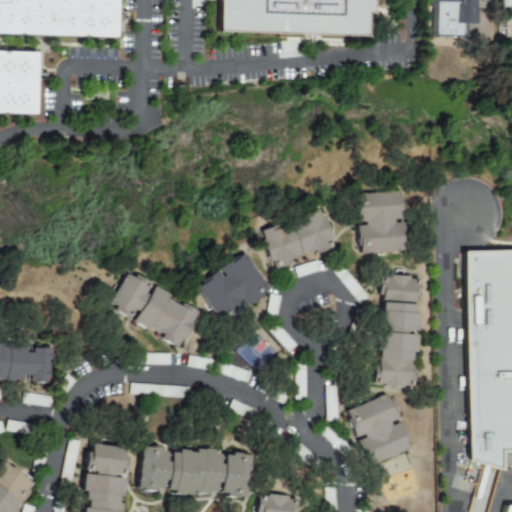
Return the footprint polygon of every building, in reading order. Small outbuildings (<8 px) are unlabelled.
[(0,0),(114,0),(113,39),(0,34),(0,0)] [(377,0),(377,10),(372,10),(371,39),(324,38),(324,34),(308,34),(308,37),(223,35),(224,10),(228,10),(228,0),(377,0)] [(427,0),(429,37),(465,36),(465,25),(475,24),(474,0),(427,0)] [(511,10),(498,10),(498,3),(498,0),(511,0),(511,10)] [(0,51),(32,52),(30,116),(0,115),(0,51)] [(511,85),(503,74),(511,66),(511,85)] [(361,203),(362,203),(361,198),(401,197),(401,201),(404,200),(406,244),(403,244),(403,248),(364,250),(364,246),(360,246),(358,203),(361,203)] [(263,233),(277,228),(278,231),(305,221),(304,218),(318,212),(332,249),(317,255),(316,251),(290,261),(291,264),(277,270),(263,233)] [(511,453),(502,454),(503,473),(472,461),(466,251),(511,251),(511,453)] [(203,285),(238,259),(241,262),(245,259),(267,291),(264,294),(265,296),(230,322),(229,319),(224,322),(202,290),(205,287),(203,285)] [(291,268),(295,278),(317,272),(314,261),(291,268)] [(328,271),(356,304),(364,297),(337,264),(328,271)] [(116,310),(117,308),(109,303),(125,275),(133,280),(137,275),(169,294),(166,299),(181,308),(184,303),(199,311),(178,347),(164,338),(165,336),(151,328),(149,330),(116,310)] [(384,278),(421,281),(413,386),(375,383),(384,278)] [(264,317),(275,318),(276,296),(266,295),(264,317)] [(265,331),(285,352),(293,345),(273,323),(265,331)] [(0,344),(48,348),(46,382),(0,378),(0,344)] [(167,365),(167,354),(138,354),(139,365),(167,365)] [(184,366),(204,370),(206,360),(186,356),(184,366)] [(213,372),(244,383),(247,373),(216,362),(213,372)] [(303,400),(303,365),(292,365),(292,400),(303,400)] [(333,386),(322,387),(323,420),(329,419),(329,411),(333,411),(333,386)] [(20,404),(44,407),(46,397),(21,393),(20,404)] [(356,433),(347,412),(387,394),(412,450),(371,467),(356,433)] [(58,481),(68,483),(77,441),(66,439),(58,481)] [(83,511),(85,494),(83,494),(87,456),(91,456),(92,447),(126,450),(125,460),(126,460),(121,511),(83,511)] [(192,490),(192,494),(172,492),(172,489),(157,488),(157,491),(137,490),(140,448),(160,449),(159,452),(194,454),(194,451),(213,452),(213,455),(232,456),(232,454),(249,455),(246,497),(229,496),(230,493),(192,490)] [(41,469),(45,454),(35,451),(31,467),(41,469)] [(0,511),(0,463),(2,461),(33,485),(12,511),(0,511)] [(321,488),(322,511),(333,511),(332,488),(321,488)] [(260,511),(262,494),(298,497),(296,511),(260,511)]
